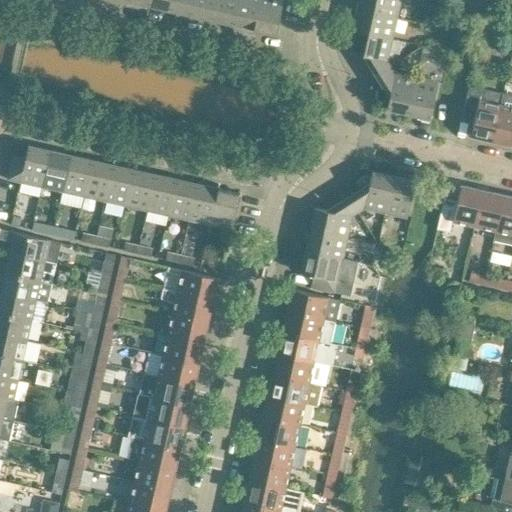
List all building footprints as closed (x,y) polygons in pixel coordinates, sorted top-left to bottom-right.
[(148,0),(148,5),(169,10),(170,0),(148,0)] [(170,0),(169,10),(190,15),(193,0),(170,0)] [(193,0),(190,15),(211,20),(215,0),(193,0)] [(215,0),(211,20),(232,24),(237,0),(215,0)] [(237,0),(232,24),(254,29),(260,0),(237,0)] [(260,0),(254,29),(275,34),(282,0),(260,0)] [(357,0),(355,8),(396,17),(400,0),(361,0),(361,1),(357,0)] [(358,16),(355,30),(392,38),(396,17),(355,8),(353,15),(358,16)] [(392,38),(355,30),(350,51),(362,54),(375,75),(390,66),(387,60),(392,38)] [(386,109),(407,114),(415,76),(394,71),(390,66),(375,75),(389,96),(386,109)] [(437,81),(415,76),(407,114),(421,117),(420,121),(428,123),(437,81)] [(511,95),(503,93),(500,105),(492,140),(511,144),(511,95)] [(466,97),(461,117),(474,120),(470,136),(492,140),(500,105),(466,97)] [(25,157),(12,154),(7,179),(19,182),(40,186),(48,149),(27,145),(25,157)] [(70,154),(48,149),(40,186),(61,191),(70,154)] [(91,159),(70,154),(61,191),(83,196),(91,159)] [(112,164),(91,159),(83,196),(104,201),(112,164)] [(133,169),(112,164),(104,201),(125,206),(133,169)] [(154,173),(133,169),(125,206),(146,210),(154,173)] [(348,197),(357,212),(363,208),(384,213),(393,176),(371,171),(369,183),(348,197)] [(176,178),(154,173),(146,210),(167,215),(176,178)] [(393,176),(384,213),(407,218),(416,176),(408,174),(407,179),(393,176)] [(197,183),(176,178),(167,215),(189,220),(197,183)] [(218,188),(197,183),(189,220),(210,225),(218,188)] [(457,201),(443,198),(436,229),(450,232),(452,221),(474,225),(482,190),(460,185),(457,201)] [(239,192),(218,188),(210,225),(231,229),(239,192)] [(474,225),(495,230),(503,195),(482,190),(474,225)] [(495,230),(493,239),(511,243),(511,196),(503,195),(495,230)] [(357,212),(348,197),(326,210),(314,207),(309,229),(347,237),(352,216),(357,212)] [(12,215),(10,224),(19,226),(21,217),(12,215)] [(39,231),(52,234),(54,226),(40,223),(39,231)] [(52,234),(66,237),(68,229),(54,226),(52,234)] [(306,243),(302,242),(300,250),(305,251),(342,259),(347,237),(309,229),(306,243)] [(61,242),(9,230),(6,241),(12,242),(10,252),(44,260),(57,263),(61,242)] [(81,241),(94,244),(96,236),(82,233),(81,241)] [(94,244),(108,247),(110,239),(96,236),(94,244)] [(125,242),(123,250),(136,253),(138,245),(125,242)] [(152,248),(138,245),(136,253),(150,256),(152,248)] [(342,259),(305,251),(300,272),(313,274),(310,287),(335,293),(342,259)] [(0,268),(0,271),(40,280),(52,283),(57,263),(44,260),(10,252),(8,262),(2,261),(0,268)] [(167,252),(165,260),(178,263),(180,255),(167,252)] [(194,258),(180,255),(178,263),(192,266),(194,258)] [(121,256),(117,270),(125,271),(128,258),(121,256)] [(110,275),(112,265),(113,261),(104,259),(101,273),(110,275)] [(221,272),(223,265),(209,261),(207,269),(221,272)] [(474,264),(472,273),(482,275),(484,266),(474,264)] [(181,270),(176,292),(212,300),(217,278),(181,270)] [(0,281),(3,282),(1,292),(48,303),(52,283),(40,280),(0,271),(0,281)] [(101,273),(98,287),(107,289),(110,275),(101,273)] [(469,281),(483,284),(485,276),(470,273),(469,281)] [(483,284),(497,287),(499,280),(485,276),(483,284)] [(114,285),(111,299),(119,301),(122,287),(114,285)] [(173,304),(172,313),(207,321),(212,300),(176,292),(164,289),(162,299),(173,304)] [(287,311),(323,319),(328,297),(291,289),(287,311)] [(0,312),(31,320),(45,323),(49,303),(48,303),(1,292),(0,295),(0,312)] [(92,313),(101,315),(104,301),(89,298),(86,312),(92,313)] [(111,299),(108,313),(116,314),(119,301),(111,299)] [(371,321),(372,314),(374,307),(370,306),(365,305),(362,319),(371,321)] [(101,315),(92,313),(86,312),(77,309),(73,329),(97,335),(101,315)] [(323,319),(287,311),(282,332),(330,343),(334,322),(323,319)] [(0,333),(26,340),(31,320),(0,312),(0,333)] [(202,342),(207,321),(172,313),(167,334),(202,342)] [(445,318),(442,332),(458,335),(461,322),(445,318)] [(104,327),(101,341),(109,343),(112,329),(104,327)] [(369,329),(361,327),(356,348),(364,350),(369,329)] [(282,332),(277,353),(314,361),(332,365),(337,344),(330,343),(282,332)] [(0,354),(22,360),(36,363),(41,343),(26,340),(0,333),(0,354)] [(167,334),(162,355),(198,363),(202,342),(167,334)] [(92,355),(95,341),(86,339),(83,353),(92,355)] [(104,364),(109,343),(101,341),(97,362),(104,364)] [(458,344),(455,355),(473,359),(474,353),(470,346),(458,344)] [(360,371),(364,350),(356,348),(351,370),(360,371)] [(71,371),(88,375),(92,355),(83,353),(75,351),(71,371)] [(277,353),(272,374),(309,382),(314,361),(277,353)] [(0,375),(17,380),(22,360),(0,354),(0,375)] [(162,355),(157,376),(193,384),(198,363),(162,355)] [(52,385),(54,372),(40,369),(38,382),(52,385)] [(95,370),(92,383),(100,385),(103,371),(95,370)] [(83,394),(88,375),(71,371),(67,391),(83,394)] [(139,394),(153,397),(188,405),(193,384),(157,376),(144,373),(139,394)] [(320,385),(309,382),(272,374),(268,395),(305,403),(315,406),(320,385)] [(17,380),(0,375),(0,396),(6,398),(5,399),(12,400),(13,399),(17,380)] [(350,377),(347,391),(355,393),(358,378),(350,377)] [(92,383),(89,397),(97,399),(100,385),(92,383)] [(355,393),(347,391),(342,412),(350,414),(355,393)] [(74,392),(71,406),(80,408),(83,394),(74,392)] [(188,405),(153,397),(139,394),(134,415),(184,426),(188,405)] [(268,395),(263,416),(300,425),(305,403),(268,395)] [(0,396),(0,417),(1,418),(13,420),(17,401),(13,399),(12,400),(5,399),(6,398),(0,396)] [(85,412),(82,425),(90,427),(93,414),(85,412)] [(131,436),(143,439),(179,447),(184,426),(134,415),(129,436),(131,436)] [(295,446),(300,425),(263,416),(258,437),(295,446)] [(13,420),(1,418),(0,417),(0,438),(8,440),(9,440),(13,420)] [(68,418),(65,432),(74,434),(77,420),(68,418)] [(341,419),(337,433),(346,435),(349,421),(341,419)] [(82,425),(79,439),(87,441),(90,427),(82,425)] [(50,450),(70,454),(74,434),(65,432),(55,430),(50,450)] [(343,449),(346,435),(337,433),(334,447),(343,449)] [(179,447),(143,439),(131,436),(127,457),(138,460),(174,468),(179,447)] [(258,437),(253,458),(291,467),(295,446),(258,437)] [(426,449),(424,457),(431,458),(433,451),(426,449)] [(76,454),(73,468),(81,469),(84,456),(76,454)] [(59,458),(56,472),(65,474),(68,460),(59,458)] [(253,458),(249,479),(286,488),(291,467),(253,458)] [(418,465),(417,471),(420,472),(426,473),(426,474),(440,477),(443,464),(429,461),(419,458),(418,465)] [(138,460),(134,481),(169,489),(174,468),(138,460)] [(331,461),(328,475),(336,477),(339,463),(331,461)] [(73,468),(70,481),(78,483),(81,469),(73,468)] [(62,488),(65,474),(56,472),(53,486),(62,488)] [(333,491),(336,477),(328,475),(325,489),(333,491)] [(492,497),(489,510),(498,511),(511,511),(511,478),(505,477),(494,475),(489,496),(492,497)] [(297,511),(302,491),(286,488),(249,479),(244,500),(292,511),(297,511)] [(134,481),(129,502),(165,510),(169,489),(134,481)] [(403,491),(400,507),(415,510),(419,495),(403,491)] [(57,511),(59,503),(44,499),(40,511),(57,511)] [(241,511),(292,511),(244,500),(241,511)] [(164,511),(165,510),(129,502),(126,511),(104,511),(102,511),(101,511),(164,511)]
